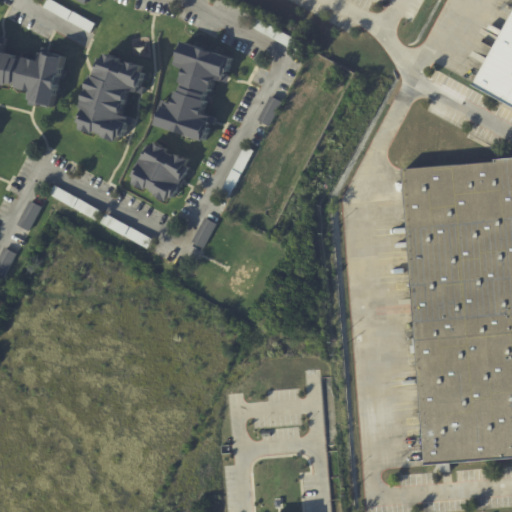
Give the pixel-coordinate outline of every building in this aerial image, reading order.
[(92,33),(91,34),(44,8),(48,0),(50,0),(96,25),(92,33)] [(297,51),(297,52),(250,27),(255,17),(302,43),(297,51)] [(511,106),(477,87),(511,20),(511,106)] [(0,38),(2,38),(7,39),(5,45),(6,45),(4,54),(17,56),(16,59),(26,61),(26,58),(40,62),(42,53),(43,48),(50,50),(49,53),(66,57),(62,76),(61,76),(58,90),(59,90),(54,109),(38,105),(37,107),(31,106),(32,101),(31,101),(32,92),(19,89),(20,86),(10,84),(10,87),(0,84),(0,38)] [(231,66),(232,66),(230,72),(229,72),(228,76),(231,77),(229,84),(215,80),(211,94),(208,93),(205,101),(208,102),(204,115),(218,120),(216,126),(212,125),(210,129),(211,129),(210,135),(209,135),(206,143),(156,127),(162,108),(160,108),(162,101),(174,105),(178,92),(181,93),(183,84),(181,84),(185,71),(177,68),(178,67),(173,65),(175,60),(178,61),(183,43),(233,59),(231,66)] [(146,75),(142,87),(146,88),(144,95),(138,93),(138,94),(130,91),(122,115),(135,120),(133,126),(129,125),(124,139),(120,138),(118,143),(105,139),(106,135),(96,132),(95,135),(82,131),(84,125),(80,124),(85,110),(81,108),(92,76),(95,77),(101,59),(105,60),(106,55),(121,60),(120,62),(129,65),(130,62),(144,67),(142,73),(146,75)] [(283,102),(284,103),(271,128),(259,121),(272,96),(283,102)] [(185,182),(181,189),(180,188),(174,200),(170,198),(167,203),(154,197),(156,194),(147,189),(145,192),(132,185),(136,179),(132,176),(147,147),(152,149),(154,144),(167,151),(165,153),(175,158),(176,156),(188,162),(186,167),(190,169),(184,180),(186,181),(185,182)] [(247,147),(256,152),(231,200),(221,195),(246,147),(247,147)] [(511,460),(452,466),(452,472),(441,473),(441,467),(428,468),(404,170),(499,162),(499,160),(511,159),(511,460)] [(100,217),(97,222),(50,195),(55,186),(103,213),(100,217)] [(42,208),(43,208),(30,232),(18,226),(31,202),(42,208)] [(154,241),(149,251),(101,224),(107,214),(154,241)] [(217,225),(218,225),(205,249),(194,243),(206,219),(217,225)] [(17,255),(4,280),(0,277),(0,258),(5,249),(17,255)]
